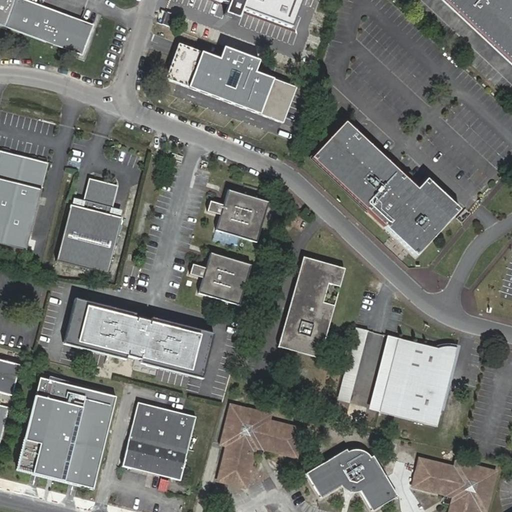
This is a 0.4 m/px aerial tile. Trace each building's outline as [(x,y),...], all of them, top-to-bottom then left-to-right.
[(0,0),(0,23),(3,25),(70,49),(71,49),(72,48),(73,48),(74,47),(75,47),(76,47),(77,46),(78,46),(79,45),(80,45),(81,44),(82,43),(83,43),(84,42),(85,41),(86,41),(86,40),(87,40),(88,39),(94,23),(30,0),(0,0)] [(217,0),(225,3),(220,14),(235,19),(240,8),(287,26),(297,0),(217,0)] [(511,0),(443,0),(511,65),(511,0)] [(70,49),(83,54),(88,39),(87,40),(86,40),(86,41),(85,41),(84,42),(83,43),(82,43),(81,44),(80,45),(79,45),(78,46),(77,46),(76,47),(75,47),(74,47),(73,48),(72,48),(71,49),(70,49)] [(165,81),(280,125),(294,89),(253,73),(257,62),(219,47),(214,59),(178,45),(165,81)] [(354,133),(348,140),(359,149),(364,143),(354,133)] [(320,170),(370,215),(392,190),(400,197),(410,185),(364,143),(359,149),(348,140),(320,170)] [(47,164),(0,152),(0,242),(27,248),(47,164)] [(68,204),(54,260),(106,273),(120,217),(108,214),(115,189),(111,188),(112,184),(90,179),(89,182),(85,181),(79,207),(68,204)] [(392,190),(370,215),(417,259),(459,213),(435,191),(424,204),(416,197),(419,193),(410,185),(400,197),(392,190)] [(254,238),(265,202),(227,190),(223,205),(209,201),(206,212),(220,216),(217,226),(254,238)] [(215,232),(213,242),(236,246),(237,236),(215,232)] [(236,300),(247,264),(210,254),(205,268),(192,264),(189,274),(202,278),(199,290),(236,300)] [(285,340),(315,347),(335,280),(304,273),(285,340)] [(137,314),(75,299),(64,344),(126,360),(126,357),(141,359),(141,364),(203,379),(214,334),(152,317),(151,321),(137,318),(137,314)] [(340,405),(358,332),(346,329),(328,402),(340,405)] [(380,415),(398,342),(387,339),(369,412),(380,415)] [(438,352),(398,342),(380,415),(437,429),(457,351),(438,352)] [(0,439),(8,407),(0,404),(0,394),(10,397),(13,386),(17,364),(0,359),(0,439)] [(36,379),(13,471),(91,490),(114,399),(36,379)] [(137,404),(121,467),(131,469),(131,467),(170,477),(170,479),(179,481),(195,418),(137,404)] [(222,443),(228,444),(219,478),(241,484),(250,450),(258,445),(294,454),(300,431),(266,422),(268,416),(232,408),(222,443)] [(304,476),(318,501),(339,488),(343,492),(348,494),(355,495),(358,493),(369,511),(373,511),(395,499),(370,458),(368,460),(365,457),(360,455),(356,453),(349,453),(344,454),(342,452),(304,476)] [(451,493),(455,501),(452,511),(477,511),(478,508),(483,509),(493,474),(457,465),(455,470),(421,461),(415,484),(451,493)]
